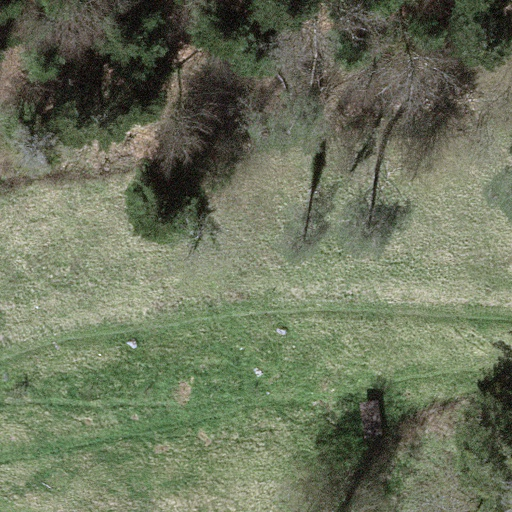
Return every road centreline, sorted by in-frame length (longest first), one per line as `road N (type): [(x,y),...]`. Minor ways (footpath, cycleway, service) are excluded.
road 1 (track): [(0,358),(164,322),(401,306),(511,312)]
road 2 (track): [(0,122),(285,81),(511,69)]
